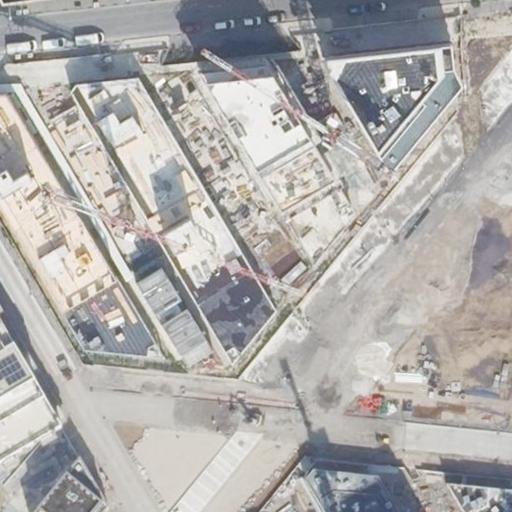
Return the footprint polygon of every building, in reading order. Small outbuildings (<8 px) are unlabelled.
[(451,43),(328,55),(331,70),(390,170),(461,86),(454,68),(451,43)] [(356,214),(274,73),(205,79),(316,263),(356,214)] [(274,311),(141,76),(74,85),(71,93),(76,106),(234,362),(274,311)] [(0,211),(82,349),(164,357),(6,93),(0,93),(0,211)] [(0,463),(62,430),(0,325),(0,463)] [(398,511),(378,478),(314,471),(304,478),(323,511),(398,511)] [(103,511),(106,508),(66,477),(37,511),(103,511)] [(511,511),(511,490),(447,487),(461,511),(511,511)]
